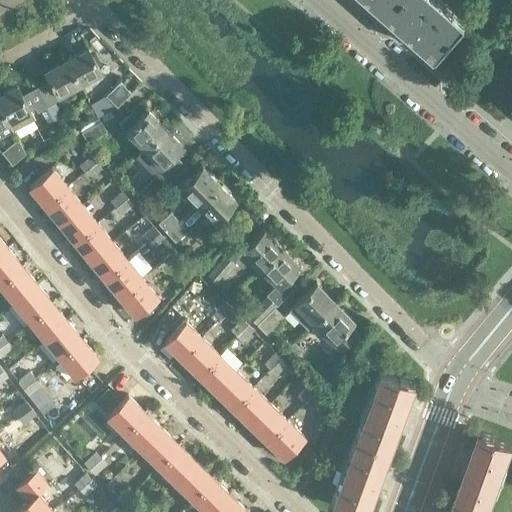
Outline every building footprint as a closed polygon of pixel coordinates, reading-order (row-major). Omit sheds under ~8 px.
[(381,0),(391,9),(398,0),(381,0)] [(398,0),(391,9),(419,33),(438,50),(465,21),(441,0),(398,0)] [(64,59),(77,84),(99,72),(86,47),(64,59)] [(77,84),(64,59),(42,71),(56,95),(77,84)] [(130,93),(119,81),(104,95),(116,107),(130,93)] [(32,118),(28,110),(15,86),(0,93),(0,109),(10,129),(32,118)] [(51,100),(44,104),(61,134),(65,132),(56,117),(60,115),(51,100)] [(56,136),(61,134),(44,104),(33,110),(41,125),(48,121),(56,136)] [(0,135),(10,129),(0,109),(0,135)] [(118,123),(142,148),(164,127),(147,110),(137,119),(130,112),(118,123)] [(99,121),(80,132),(86,142),(105,132),(99,121)] [(164,127),(142,148),(160,166),(181,145),(164,127)] [(22,153),(14,139),(0,151),(0,153),(9,164),(22,153)] [(77,165),(83,172),(96,161),(90,155),(77,165)] [(101,168),(96,161),(83,172),(88,178),(101,168)] [(180,186),(197,203),(218,183),(201,166),(180,186)] [(28,186),(43,205),(66,186),(50,167),(28,186)] [(159,189),(151,180),(134,195),(142,204),(159,189)] [(235,200),(218,183),(197,203),(179,221),(187,230),(196,222),(204,230),(235,200)] [(43,205),(58,223),(81,204),(66,186),(43,205)] [(109,200),(114,206),(127,196),(121,190),(109,200)] [(132,203),(127,196),(114,206),(120,213),(132,203)] [(58,223),(73,241),(96,222),(81,204),(58,223)] [(168,232),(179,221),(170,211),(158,222),(168,232)] [(187,230),(179,221),(168,232),(176,241),(187,230)] [(73,241),(88,259),(111,240),(96,222),(73,241)] [(141,236),(146,242),(159,231),(153,225),(141,236)] [(250,257),(259,266),(280,246),(262,228),(240,249),(235,259),(242,265),(250,257)] [(165,238),(159,231),(146,242),(152,249),(165,238)] [(103,277),(126,258),(111,240),(88,259),(103,277)] [(267,295),(273,300),(276,303),(294,285),(286,276),(298,265),(280,246),(259,266),(276,283),(266,293),(267,294),(267,295)] [(0,282),(21,265),(6,247),(0,251),(0,282)] [(162,259),(168,266),(180,255),(174,248),(162,259)] [(237,263),(229,255),(210,276),(218,285),(237,263)] [(103,277),(118,295),(141,277),(126,258),(103,277)] [(0,282),(0,285),(13,302),(36,283),(21,265),(0,282)] [(141,277),(118,295),(134,314),(156,295),(141,277)] [(306,328),(311,322),(333,301),(314,282),(287,309),(306,328)] [(13,302),(28,320),(51,301),(36,283),(13,302)] [(255,323),(273,306),(276,303),(273,300),(267,295),(247,315),(255,323)] [(218,317),(229,306),(222,300),(212,311),(218,317)] [(28,320),(43,338),(66,319),(51,301),(28,320)] [(333,301),(311,322),(330,341),(351,321),(333,301)] [(282,315),(273,306),(255,323),(264,332),(282,315)] [(228,328),(234,334),(245,322),(239,316),(228,328)] [(43,338),(58,356),(81,337),(66,319),(43,338)] [(182,357),(201,337),(184,320),(164,340),(182,357)] [(252,328),(245,322),(234,334),(240,340),(252,328)] [(81,337),(58,356),(74,375),(96,356),(81,337)] [(182,357),(198,374),(218,353),(201,337),(182,357)] [(0,354),(12,346),(7,339),(0,344),(0,354)] [(290,358),(301,348),(293,340),(282,350),(290,358)] [(262,361),(268,368),(279,356),(273,350),(262,361)] [(218,353),(198,374),(215,390),(235,369),(218,353)] [(286,363),(279,356),(268,368),(274,374),(286,363)] [(215,390),(232,406),(252,386),(235,369),(215,390)] [(17,380),(22,387),(35,377),(30,370),(17,380)] [(361,416),(354,437),(387,449),(411,384),(408,383),(409,381),(398,377),(397,379),(377,372),(370,392),(373,393),(364,417),(361,416)] [(40,384),(35,377),(22,387),(27,393),(40,384)] [(295,395),(301,401),(313,390),(307,383),(295,395)] [(252,386),(232,406),(249,423),(269,402),(252,386)] [(319,396),(313,390),(301,401),(307,408),(319,396)] [(106,415),(111,420),(123,432),(143,411),(126,394),(106,415)] [(11,409),(16,416),(29,407),(24,400),(11,409)] [(249,423),(266,439),(286,418),(269,402),(249,423)] [(34,413),(29,407),(16,416),(21,423),(34,413)] [(123,432),(140,448),(160,427),(143,411),(123,432)] [(286,418),(266,439),(283,456),(304,435),(286,418)] [(157,465),(177,443),(160,427),(140,448),(157,465)] [(454,498),(487,509),(495,489),(492,488),(501,465),(503,465),(511,444),(492,437),(492,436),(481,432),(481,434),(478,433),(454,498)] [(364,511),(387,449),(354,437),(346,458),(349,459),(340,483),(338,482),(330,503),(349,510),(349,511),(350,511),(364,511)] [(177,443),(157,465),(173,481),(194,460),(177,443)] [(83,460),(88,466),(100,456),(94,449),(83,460)] [(106,462),(100,456),(88,466),(94,472),(106,462)] [(194,460),(173,481),(190,497),(211,476),(194,460)] [(15,511),(48,511),(51,510),(36,492),(47,483),(36,470),(15,486),(26,500),(14,510),(15,511)] [(72,482),(78,488),(89,477),(84,471),(72,482)] [(211,476),(190,497),(205,511),(208,511),(227,492),(211,476)] [(95,483),(89,477),(78,488),(83,494),(95,483)] [(114,495),(120,501),(132,491),(126,484),(114,495)] [(138,497),(132,491),(120,501),(126,508),(138,497)] [(105,511),(114,504),(104,492),(91,504),(97,511),(105,511)] [(227,492),(208,511),(242,511),(245,509),(227,492)] [(449,511),(486,511),(487,509),(454,498),(449,511)]
